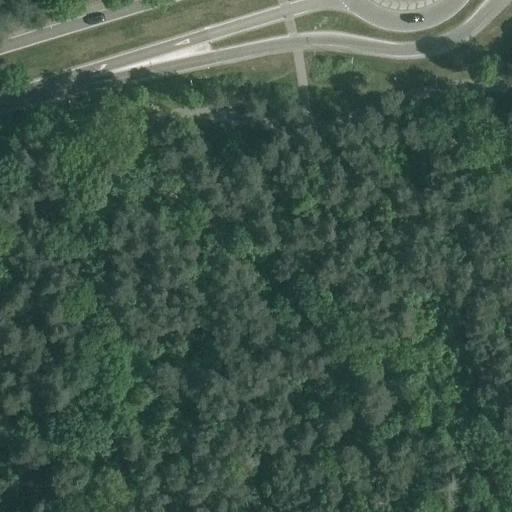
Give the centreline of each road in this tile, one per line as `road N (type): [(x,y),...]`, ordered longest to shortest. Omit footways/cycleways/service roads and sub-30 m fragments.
road 1 (secondary): [(107,65),(220,59),(298,42),(425,49),(467,28),(493,0)]
road 2 (secondary): [(107,65),(328,0)]
road 3 (secondary): [(151,0),(0,46)]
